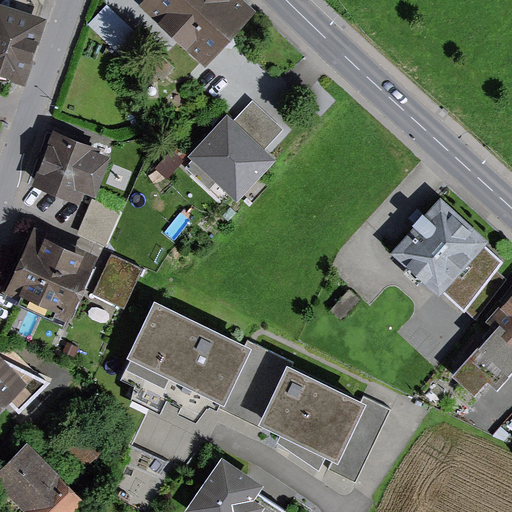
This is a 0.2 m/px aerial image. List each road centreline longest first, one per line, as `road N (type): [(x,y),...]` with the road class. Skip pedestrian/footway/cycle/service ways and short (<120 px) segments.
road 1 (secondary): [(287,0),(511,208)]
road 2 (residential): [(351,511),(221,437)]
road 3 (residential): [(31,122),(75,0)]
